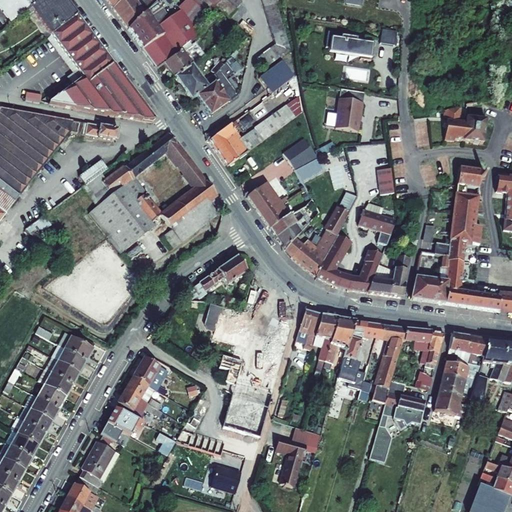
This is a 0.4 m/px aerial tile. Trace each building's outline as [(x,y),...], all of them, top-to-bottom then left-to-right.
[(0,0),(0,8),(10,22),(29,9),(40,0),(0,0)] [(30,10),(40,23),(66,3),(63,0),(40,0),(29,9),(30,10)] [(123,0),(113,10),(128,31),(156,3),(159,0),(148,0),(139,9),(132,0),(123,0)] [(132,0),(139,9),(148,0),(142,0),(140,3),(137,0),(132,0)] [(156,3),(162,9),(165,6),(159,0),(156,3)] [(193,22),(197,27),(215,6),(221,0),(186,0),(178,9),(180,11),(181,10),(191,24),(193,22)] [(221,0),(215,6),(229,19),(237,11),(235,9),(241,3),(238,0),(221,0)] [(40,23),(48,34),(50,36),(76,17),(66,3),(40,23)] [(156,28),(169,18),(162,9),(156,3),(128,31),(142,50),(163,37),(156,28)] [(265,14),(265,15),(278,11),(276,4),(263,8),(265,14)] [(29,16),(45,37),(48,34),(40,23),(30,10),(24,13),(27,17),(29,16)] [(181,10),(180,11),(169,18),(156,28),(163,37),(142,50),(157,70),(165,65),(177,56),(175,53),(189,43),(199,35),(195,29),(197,27),(193,22),(191,24),(181,10)] [(265,15),(267,22),(280,18),(278,11),(265,15)] [(72,87),(48,105),(151,123),(154,121),(76,17),(50,36),(82,80),(72,87)] [(280,18),(267,22),(270,29),(282,25),(280,18)] [(272,36),(284,32),(282,25),(270,29),(272,36)] [(381,30),(379,45),(388,46),(390,32),(381,30)] [(284,32),(272,36),(274,46),(282,56),(289,51),(284,32)] [(359,61),(370,62),(373,45),(356,43),(356,39),(341,37),(341,35),(327,33),(325,49),(337,51),(336,55),(359,58),(359,61)] [(72,74),(66,79),(72,87),(82,80),(50,36),(46,39),(72,74)] [(191,66),(205,56),(195,43),(191,46),(189,43),(175,53),(177,56),(165,65),(175,79),(191,66)] [(269,50),(276,60),(282,56),(274,46),(269,50)] [(263,54),(270,64),(276,60),(269,50),(263,54)] [(256,59),(264,69),(270,64),(263,54),(256,59)] [(214,75),(223,66),(219,62),(210,72),(214,75),(203,82),(191,66),(175,79),(191,102),(197,97),(214,84),(211,80),(214,76),(214,75)] [(231,75),(233,73),(226,62),(223,66),(231,75)] [(258,79),(271,96),(293,79),(281,63),(258,79)] [(236,94),(225,79),(231,75),(223,66),(214,75),(214,76),(211,80),(214,84),(197,97),(210,115),(235,98),(236,94)] [(362,104),(364,94),(340,90),(339,100),(362,104)] [(26,94),(25,101),(39,104),(41,96),(26,94)] [(339,100),(334,130),(356,133),(359,117),(360,117),(362,104),(339,100)] [(226,168),(295,119),(286,107),(254,129),(255,130),(240,140),(230,147),(226,142),(236,135),(234,131),(238,128),(235,122),(208,141),(226,168)] [(458,120),(459,107),(443,111),(442,118),(449,119),(448,122),(446,121),(443,142),(453,143),(453,142),(461,142),(463,124),(456,123),(456,120),(458,120)] [(69,121),(0,109),(0,220),(70,134),(81,136),(83,124),(69,121)] [(484,125),(479,125),(480,120),(465,119),(464,124),(463,124),(461,142),(482,145),(484,125)] [(118,131),(83,124),(81,136),(116,143),(118,131)] [(188,160),(169,135),(125,169),(133,179),(165,154),(177,169),(188,160)] [(240,140),(236,135),(226,142),(230,147),(240,140)] [(303,140),(282,155),(295,172),(303,168),(310,164),(317,160),(303,140)] [(393,165),(405,164),(402,140),(390,141),(393,165)] [(318,150),(322,157),(336,150),(332,143),(318,150)] [(317,176),(325,172),(318,159),(317,160),(310,164),(317,176)] [(177,169),(183,177),(194,168),(188,160),(177,169)] [(94,179),(100,175),(106,170),(100,162),(79,178),(86,186),(94,179)] [(329,166),(335,190),(348,186),(342,163),(329,166)] [(310,164),(303,168),(309,180),(317,176),(310,164)] [(161,217),(171,230),(187,219),(216,196),(194,168),(183,177),(194,192),(161,217)] [(295,172),(301,184),(309,180),(303,168),(295,172)] [(105,181),(99,186),(94,179),(86,186),(83,188),(98,207),(102,204),(101,202),(108,197),(105,192),(106,191),(107,192),(117,184),(121,189),(131,181),(133,179),(125,169),(121,169),(105,181)] [(376,171),(377,179),(391,178),(390,170),(376,171)] [(465,188),(478,189),(479,179),(485,180),(485,174),(480,174),(480,172),(458,170),(456,187),(465,188)] [(105,181),(100,175),(94,179),(99,186),(105,181)] [(506,195),(505,206),(511,206),(511,177),(500,176),(498,194),(506,195)] [(391,178),(377,179),(378,188),(392,186),(391,178)] [(89,215),(120,254),(153,228),(150,224),(160,216),(144,196),(131,181),(121,189),(102,204),(98,207),(89,215)] [(247,198),(262,220),(282,207),(288,203),(285,199),(278,203),(265,185),(247,198)] [(392,186),(378,188),(379,196),(393,194),(392,186)] [(475,213),(477,199),(464,197),(465,188),(456,187),(453,215),(464,217),(464,211),(475,213)] [(345,194),(337,209),(348,215),(356,199),(345,194)] [(216,196),(187,219),(197,232),(223,213),(223,210),(223,209),(223,208),(222,206),(216,196)] [(368,206),(363,213),(372,215),(372,216),(380,218),(382,210),(368,206)] [(511,206),(505,206),(502,232),(511,233),(511,206)] [(281,208),(262,220),(269,230),(278,224),(287,218),(288,217),(281,208)] [(316,249),(307,242),(302,247),(291,259),(315,279),(330,252),(338,237),(348,215),(337,209),(324,231),(326,232),(316,249)] [(464,211),(464,217),(453,215),(451,229),(473,232),(473,227),(475,213),(464,211)] [(361,212),(357,227),(376,232),(380,218),(372,216),(372,215),(363,213),(361,212)] [(307,215),(304,217),(302,218),(308,226),(311,222),(307,215)] [(37,241),(53,229),(44,217),(26,231),(37,241)] [(269,230),(276,239),(293,226),(287,218),(278,224),(269,230)] [(302,218),(301,220),(293,226),(276,239),(284,251),(294,240),(308,226),(302,218)] [(386,247),(394,222),(380,218),(376,232),(375,232),(379,234),(376,244),(386,247)] [(171,230),(163,237),(173,250),(197,232),(187,219),(171,230)] [(422,243),(431,244),(434,228),(425,227),(422,243)] [(479,246),(481,228),(473,227),(473,232),(451,229),(449,242),(464,244),(479,246)] [(3,248),(19,236),(16,232),(0,245),(3,248)] [(330,252),(342,258),(350,243),(338,237),(330,252)] [(291,259),(302,247),(294,240),(284,251),(291,259)] [(449,262),(462,264),(464,248),(464,244),(449,242),(449,247),(447,258),(447,262),(449,262)] [(435,244),(434,256),(441,257),(447,258),(449,247),(435,244)] [(342,276),(334,272),(342,258),(330,252),(315,279),(337,288),(342,276)] [(382,256),(368,252),(366,260),(379,263),(382,256)] [(393,270),(406,272),(409,259),(396,257),(393,270)] [(441,257),(438,281),(437,281),(435,304),(444,305),(445,292),(449,262),(447,262),(447,258),(441,257)] [(226,286),(246,272),(236,258),(191,290),(197,298),(199,301),(206,295),(205,293),(223,281),(226,286)] [(379,263),(366,260),(362,273),(361,280),(351,278),(347,291),(367,294),(372,279),(377,268),(378,266),(379,263)] [(459,290),(460,282),(463,283),(464,278),(460,278),(462,264),(449,262),(445,292),(458,294),(459,290)] [(388,297),(393,272),(389,270),(388,273),(377,268),(372,279),(367,294),(388,297)] [(401,299),(406,272),(393,270),(393,272),(388,297),(401,299)] [(337,288),(347,291),(351,278),(342,276),(337,288)] [(410,300),(435,304),(437,281),(415,278),(410,300)] [(479,290),(479,293),(459,290),(458,294),(445,292),(444,305),(498,313),(498,295),(499,293),(487,291),(486,290),(481,289),(479,290)] [(183,295),(189,303),(190,303),(197,298),(191,290),(183,295)] [(508,315),(509,296),(498,295),(498,313),(508,315)] [(220,318),(222,310),(211,307),(205,327),(207,331),(213,333),(218,317),(220,318)] [(310,353),(314,339),(320,317),(304,312),(295,343),(305,346),(303,351),(310,353)] [(337,320),(320,317),(314,339),(324,340),(318,362),(320,362),(324,363),(337,320)] [(329,365),(333,366),(338,348),(346,350),(355,322),(337,320),(324,363),(329,365)] [(360,342),(367,344),(369,338),(375,339),(379,326),(355,322),(346,350),(343,359),(355,363),(360,343),(360,342)] [(379,326),(375,339),(375,340),(378,340),(378,339),(389,341),(371,402),(384,406),(391,382),(403,343),(405,330),(379,326)] [(35,334),(48,342),(52,335),(38,328),(35,334)] [(422,352),(419,364),(424,366),(427,353),(429,346),(430,333),(405,330),(403,343),(413,344),(413,351),(422,352)] [(424,366),(424,367),(434,370),(443,334),(430,333),(429,346),(427,353),(424,366)] [(58,347),(85,362),(92,350),(64,334),(57,347),(58,347)] [(31,342),(37,345),(41,339),(35,336),(31,342)] [(446,361),(445,363),(459,367),(460,364),(467,366),(469,356),(470,346),(473,347),(474,339),(451,336),(446,361)] [(474,363),(476,357),(483,359),(486,342),(474,339),(473,347),(470,346),(469,356),(467,366),(468,366),(476,368),(476,364),(474,363)] [(486,342),(483,359),(482,365),(492,366),(490,367),(490,369),(492,370),(494,369),(489,381),(496,382),(502,366),(504,344),(486,342)] [(511,344),(504,344),(502,366),(496,382),(510,385),(511,379),(511,344)] [(58,347),(51,359),(78,374),(85,362),(58,347)] [(28,362),(35,366),(38,361),(27,355),(24,360),(28,362)] [(16,368),(23,372),(28,362),(24,360),(21,358),(16,368)] [(78,374),(51,359),(45,371),(72,386),(78,374)] [(154,391),(164,397),(167,392),(159,387),(167,373),(144,359),(133,379),(147,387),(154,391)] [(468,366),(467,369),(459,367),(445,363),(442,376),(475,384),(477,377),(480,369),(476,368),(468,366)] [(43,387),(65,399),(72,386),(45,371),(38,383),(43,387)] [(360,391),(366,373),(361,371),(356,390),(360,391)] [(13,386),(18,376),(13,373),(8,383),(13,386)] [(414,388),(428,392),(432,379),(422,374),(419,373),(414,388)] [(472,390),(475,384),(442,376),(439,388),(466,394),(468,389),(472,390)] [(481,406),(482,407),(486,379),(477,377),(475,384),(472,390),(470,396),(469,399),(468,403),(481,406)] [(125,392),(139,400),(147,387),(133,379),(125,392)] [(369,461),(383,465),(390,438),(384,430),(387,418),(392,420),(400,432),(410,425),(418,428),(424,404),(401,398),(399,398),(402,385),(391,382),(384,406),(369,461)] [(3,392),(8,395),(13,386),(8,383),(3,392)] [(367,394),(370,385),(363,383),(359,400),(363,401),(366,393),(367,394)] [(43,387),(37,399),(58,411),(65,399),(43,387)] [(139,400),(146,404),(154,391),(147,387),(139,400)] [(189,398),(197,396),(195,387),(187,389),(189,398)] [(461,396),(469,399),(470,396),(466,394),(439,388),(436,399),(458,405),(461,396)] [(139,419),(144,410),(159,419),(162,414),(158,412),(147,405),(146,404),(139,400),(125,392),(117,405),(139,419)] [(497,411),(506,414),(510,401),(511,396),(504,393),(497,411)] [(37,399),(31,396),(24,408),(25,408),(30,411),(37,399)] [(30,411),(51,423),(58,411),(37,399),(30,411)] [(462,420),(466,408),(466,407),(458,405),(436,399),(433,412),(462,420)] [(150,400),(147,405),(158,412),(161,407),(150,400)] [(281,402),(277,417),(282,419),(287,403),(281,402)] [(466,408),(479,412),(481,406),(468,403),(466,407),(466,408)] [(30,411),(25,408),(18,420),(23,423),(30,411)] [(121,433),(129,437),(133,430),(138,433),(143,425),(115,409),(106,424),(121,433)] [(23,423),(45,435),(51,423),(30,411),(23,423)] [(16,419),(9,431),(12,433),(16,435),(23,423),(18,420),(16,419)] [(511,423),(503,420),(501,427),(511,431),(511,423)] [(16,435),(38,447),(45,435),(23,423),(16,435)] [(106,424),(100,435),(102,437),(111,442),(115,444),(121,433),(106,424)] [(497,435),(511,441),(511,447),(511,449),(511,448),(511,431),(501,427),(497,435)] [(319,436),(295,429),(291,440),(278,437),(274,451),(286,455),(278,484),(291,488),(304,450),(315,452),(319,436)] [(194,449),(197,437),(191,435),(182,431),(175,443),(175,444),(194,449)] [(12,433),(5,445),(31,459),(38,447),(16,435),(12,433)] [(175,443),(160,434),(156,440),(163,444),(158,453),(164,457),(166,458),(175,444),(175,443)] [(98,444),(107,449),(111,442),(102,437),(98,444)] [(194,449),(200,451),(204,439),(197,437),(194,449)] [(204,439),(200,451),(207,453),(210,440),(204,439)] [(213,455),(217,442),(210,440),(207,453),(213,455)] [(217,442),(213,455),(220,457),(224,444),(217,442)] [(98,444),(97,444),(82,471),(83,472),(80,479),(98,489),(102,482),(98,480),(113,453),(107,449),(98,444)] [(5,445),(0,453),(0,457),(24,471),(31,459),(5,445)] [(102,482),(103,483),(119,456),(113,453),(98,480),(102,482)] [(500,457),(496,467),(511,473),(511,455),(510,461),(500,457)] [(0,457),(0,473),(18,484),(24,471),(0,457)] [(492,478),(511,485),(511,473),(496,467),(486,463),(484,469),(494,473),(492,478)] [(152,471),(157,474),(161,467),(159,466),(156,464),(152,471)] [(240,475),(216,468),(210,488),(234,495),(240,475)] [(0,489),(11,496),(18,484),(0,473),(0,489)] [(491,491),(510,498),(511,492),(511,485),(492,478),(482,474),(480,481),(493,486),(491,491)] [(89,511),(99,511),(101,511),(93,507),(97,498),(94,497),(98,489),(80,479),(75,487),(74,486),(67,500),(81,507),(89,511)] [(491,491),(493,486),(480,481),(478,486),(491,491)] [(467,511),(504,511),(510,498),(491,491),(478,486),(467,511)] [(0,489),(0,505),(4,508),(11,496),(0,489)] [(67,500),(60,511),(78,511),(81,507),(67,500)]
